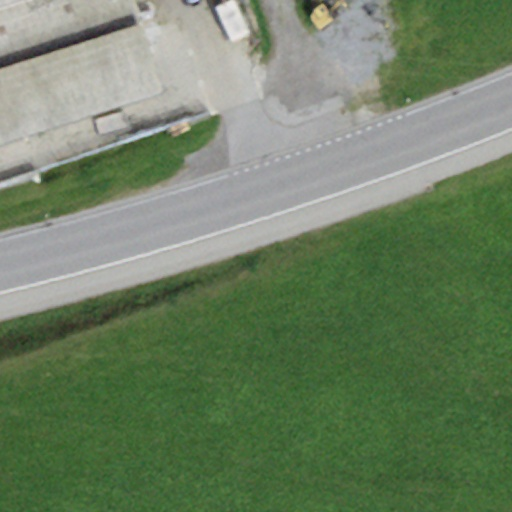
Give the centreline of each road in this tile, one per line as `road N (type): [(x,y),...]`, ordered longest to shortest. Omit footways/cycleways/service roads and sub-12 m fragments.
road 1 (tertiary): [(0,266),(170,224),(511,117)]
road 2 (track): [(280,0),(336,173)]
